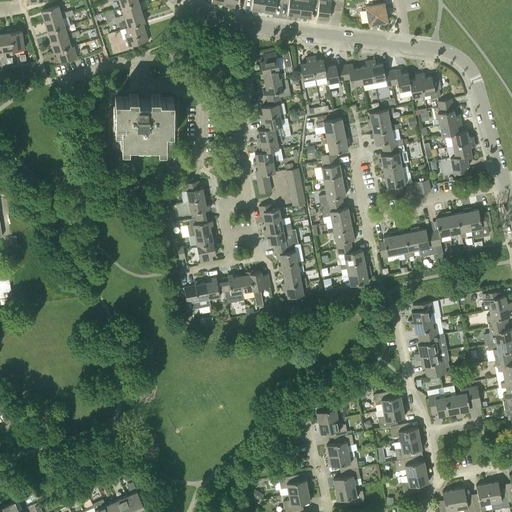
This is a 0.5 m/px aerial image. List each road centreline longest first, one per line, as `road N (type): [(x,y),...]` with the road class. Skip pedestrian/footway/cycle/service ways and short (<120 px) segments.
road 1 (residential): [(403,44),(449,52),(468,66),(505,184)]
road 2 (residential): [(251,25),(403,44)]
road 3 (residential): [(366,221),(505,184)]
road 4 (residential): [(429,432),(422,402),(410,393),(393,305)]
road 5 (residential): [(328,511),(300,385)]
